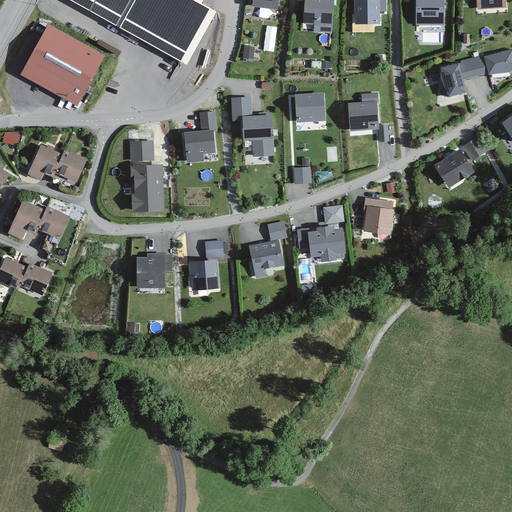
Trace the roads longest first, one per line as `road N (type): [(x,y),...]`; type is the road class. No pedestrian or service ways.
road 1 (residential): [(86,195),(97,218),(119,230),(240,219),(350,185),(511,98)]
road 2 (residential): [(0,335),(115,378),(151,412),(176,461),(180,511)]
road 3 (residential): [(110,120),(180,106),(213,85),(225,62),(234,0)]
